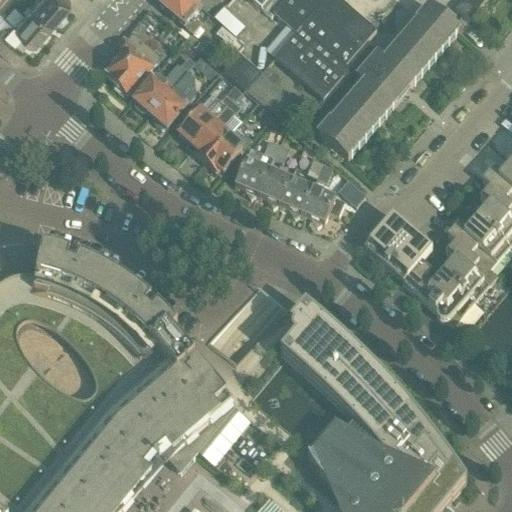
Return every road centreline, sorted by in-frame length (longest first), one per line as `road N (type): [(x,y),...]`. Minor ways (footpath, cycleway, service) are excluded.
road 1 (tertiary): [(320,281),(189,216),(39,107)]
road 2 (residential): [(320,281),(384,214),(412,209),(511,86)]
road 3 (tertiary): [(511,466),(422,364),(320,281)]
road 4 (tertiary): [(39,107),(128,0)]
